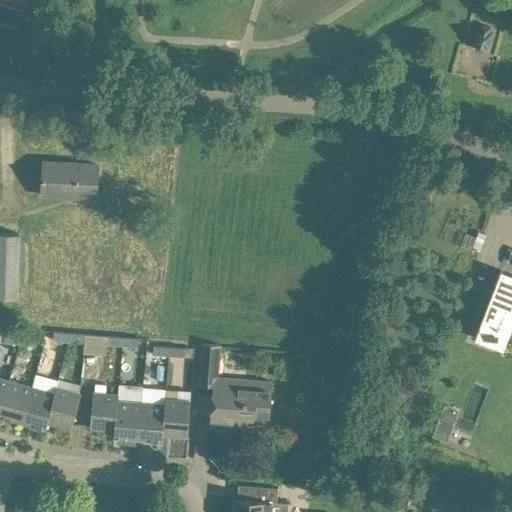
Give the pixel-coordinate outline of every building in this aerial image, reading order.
[(39,30),(57,35),(60,24),(42,19),(39,30)] [(493,32),(489,31),(490,27),(489,26),(489,27),(483,25),(482,24),(481,29),(478,28),(473,43),(477,44),(476,49),(484,51),(485,46),(488,47),(493,32)] [(44,161),(42,195),(96,198),(98,164),(67,163),(67,166),(45,165),(45,161),(44,161)] [(0,232),(0,297),(16,299),(19,234),(0,232)] [(511,325),(511,274),(501,270),(475,338),(503,348),(511,325)] [(68,341),(69,332),(54,331),(53,340),(68,341)] [(82,342),(83,333),(69,332),(68,341),(82,342)] [(18,343),(18,334),(4,333),(3,342),(18,343)] [(106,344),(107,335),(83,333),(82,342),(81,354),(105,356),(106,344)] [(18,334),(18,343),(35,345),(35,335),(18,334)] [(122,345),(123,336),(107,335),(106,344),(122,345)] [(138,347),(138,337),(123,336),(122,345),(138,347)] [(213,386),(211,412),(209,428),(232,430),(234,414),(255,415),(256,403),(270,405),(272,381),(217,377),(220,344),(202,343),(199,385),(213,386)] [(169,356),(170,346),(153,344),(153,354),(160,355),(156,397),(165,398),(169,356)] [(194,358),(194,348),(170,346),(169,356),(194,358)] [(278,359),(276,375),(288,376),(290,360),(278,359)] [(0,410),(8,380),(0,377),(0,410)] [(0,415),(22,421),(32,386),(8,380),(0,410),(0,415)] [(138,438),(141,402),(142,387),(119,385),(118,394),(118,400),(117,400),(115,430),(114,430),(114,436),(138,438)] [(55,393),(54,392),(32,386),(22,421),(46,428),(47,422),(55,393)] [(47,422),(71,429),(76,409),(81,393),(56,387),(54,392),(55,393),(47,422)] [(118,400),(118,394),(93,392),(90,428),(114,430),(115,430),(117,400),(118,400)] [(163,434),(187,436),(189,416),(190,400),(165,398),(164,403),(165,404),(163,434)] [(165,404),(164,403),(141,402),(138,438),(163,440),(163,434),(165,404)] [(439,419),(434,432),(445,436),(450,423),(439,419)] [(232,498),(231,511),(287,511),(288,502),(276,501),(278,487),(262,486),(242,484),(241,498),(232,498)] [(332,502),(347,503),(348,490),(332,489),(332,502)]
